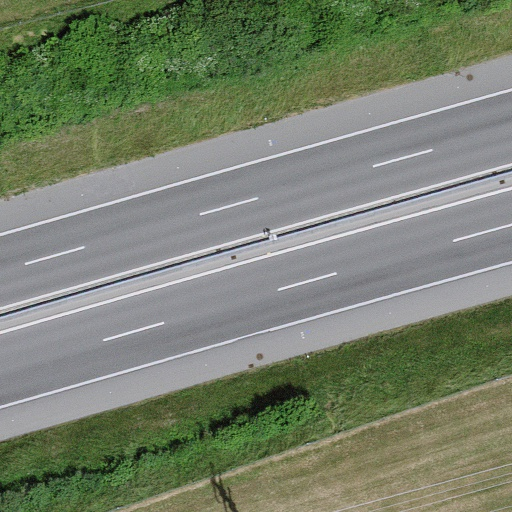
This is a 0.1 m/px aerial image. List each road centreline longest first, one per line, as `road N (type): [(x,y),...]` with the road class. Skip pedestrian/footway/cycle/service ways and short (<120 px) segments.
road 1 (motorway): [(0,368),(511,223)]
road 2 (motorway): [(511,125),(0,270)]
